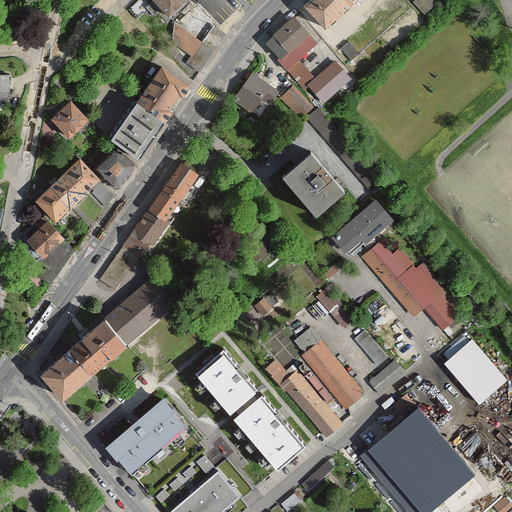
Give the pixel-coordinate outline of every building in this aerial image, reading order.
[(189,1),(188,0),(151,0),(171,20),(189,1)] [(310,0),(304,5),(325,28),(356,0),(310,0)] [(430,0),(416,0),(415,1),(425,13),(434,5),(430,0)] [(298,59),(316,43),(294,18),(287,24),(267,42),(281,57),(278,60),(286,69),(298,59)] [(202,42),(176,24),(174,43),(192,55),(202,42)] [(202,42),(192,55),(204,64),(225,34),(212,25),(204,35),(206,36),(202,42)] [(349,42),(341,48),(351,60),(359,54),(349,42)] [(192,55),(186,62),(199,71),(204,64),(192,55)] [(309,85),(315,79),(298,59),(286,69),(304,89),(309,85)] [(315,79),(309,85),(323,101),(350,78),(336,62),(315,79)] [(192,87),(168,70),(141,108),(165,125),(192,87)] [(277,91),(253,74),(248,81),(235,99),(259,116),(277,91)] [(11,78),(0,78),(0,101),(11,101),(11,78)] [(293,86),(282,97),(301,118),(313,107),(293,86)] [(90,119),(72,101),(53,119),(70,137),(90,119)] [(318,107),(308,116),(374,193),(384,185),(359,156),(364,152),(354,141),(351,144),(318,107)] [(165,125),(141,108),(113,147),(119,152),(136,164),(165,125)] [(311,151),(282,176),(316,215),(345,190),(343,188),(313,154),(311,151)] [(136,164),(119,152),(100,171),(115,188),(120,188),(136,164)] [(202,178),(183,165),(150,212),(168,225),(202,178)] [(101,185),(82,166),(42,205),(61,225),(101,185)] [(374,201),(335,234),(350,251),(389,218),(374,201)] [(168,225),(150,212),(130,240),(144,250),(148,253),(168,225)] [(64,237),(49,221),(29,240),(44,256),(64,237)] [(75,249),(64,237),(44,256),(33,266),(50,284),(75,249)] [(379,239),(361,254),(412,314),(422,305),(441,328),(463,309),(422,261),(416,267),(398,247),(391,253),(379,239)] [(144,250),(130,240),(102,281),(116,291),(144,250)] [(155,276),(107,317),(126,339),(174,298),(155,276)] [(355,315),(329,284),(315,295),(341,326),(355,315)] [(394,317),(375,294),(357,310),(376,332),(394,317)] [(126,339),(107,317),(82,337),(104,363),(129,343),(126,339)] [(503,377),(469,336),(441,360),(475,400),(503,377)] [(104,363),(82,337),(42,372),(64,398),(104,363)] [(363,391),(321,338),(302,352),(344,406),(363,391)] [(221,355),(197,375),(227,410),(251,389),(221,355)] [(289,375),(275,358),(266,366),(280,382),(289,375)] [(402,371),(391,359),(368,380),(379,393),(402,371)] [(289,375),(280,382),(326,436),(342,422),(297,369),(289,375)] [(258,390),(230,414),(275,466),(303,443),(258,390)] [(409,393),(397,403),(408,414),(418,404),(409,393)] [(163,399),(106,449),(129,476),(184,428),(171,413),(174,411),(163,399)] [(391,448),(381,437),(351,462),(361,474),(391,448)] [(441,454),(431,442),(416,455),(426,467),(441,454)] [(204,454),(197,460),(200,464),(206,471),(213,464),(204,454)] [(328,460),(302,483),(307,488),(332,465),(328,460)] [(191,465),(183,471),(188,477),(196,470),(194,469),(191,465)] [(218,469),(169,510),(170,511),(219,511),(240,495),(218,469)] [(178,476),(170,483),(173,487),(175,488),(182,482),(178,476)] [(164,488),(156,494),(161,500),(169,494),(167,492),(164,488)] [(294,492),(280,503),(287,511),(301,499),(294,492)]
